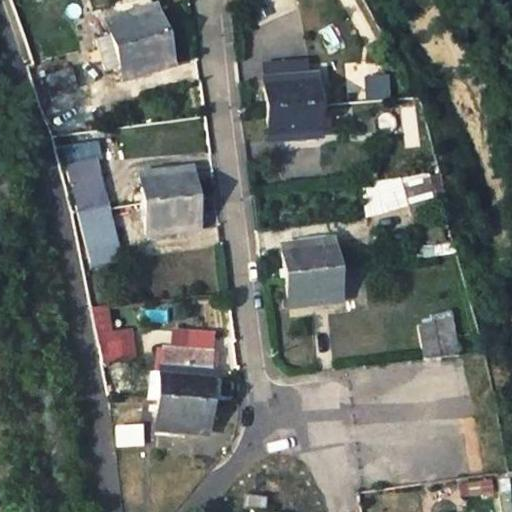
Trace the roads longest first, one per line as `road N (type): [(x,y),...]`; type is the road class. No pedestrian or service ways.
road 1 (residential): [(113,511),(35,112),(0,19)]
road 2 (residential): [(265,429),(206,0)]
